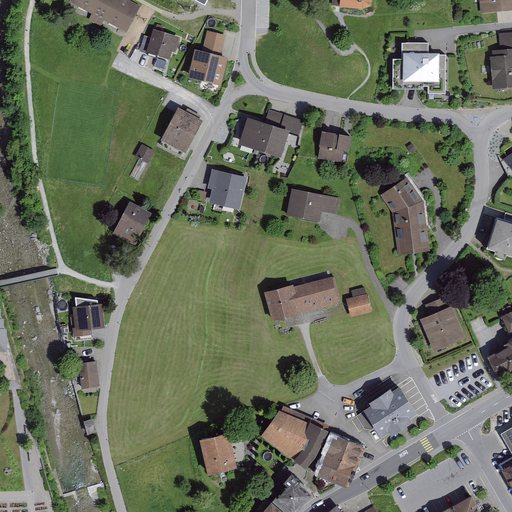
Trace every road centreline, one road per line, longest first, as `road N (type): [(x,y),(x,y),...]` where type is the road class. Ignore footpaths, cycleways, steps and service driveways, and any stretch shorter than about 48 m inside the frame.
road 1 (residential): [(121,511),(102,408),(126,291),(224,106),(245,90),(265,90)]
road 2 (residential): [(450,431),(400,327),(409,301),(462,240),(479,203),(480,139)]
road 3 (residential): [(265,90),(438,115),(480,139)]
road 4 (tertiary): [(315,511),(450,431)]
